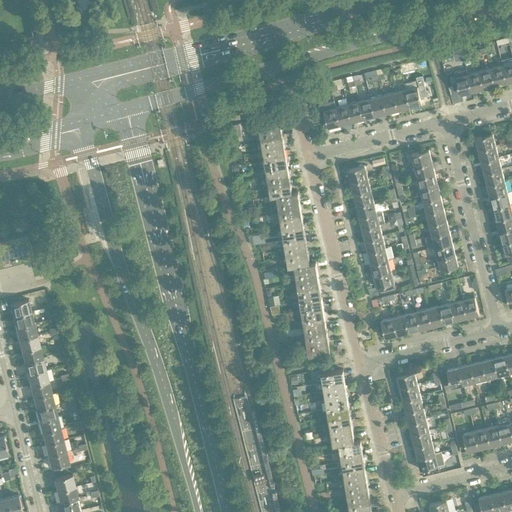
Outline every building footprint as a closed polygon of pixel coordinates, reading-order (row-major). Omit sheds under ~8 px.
[(511,61),(503,64),(507,82),(511,80),(511,61)] [(503,64),(491,67),(495,84),(507,82),(503,64)] [(491,67),(479,70),(484,87),(495,84),(491,67)] [(479,70),(468,73),(472,90),(484,87),(479,70)] [(460,93),(472,90),(468,73),(456,76),(460,93)] [(423,74),(416,76),(419,85),(418,85),(420,97),(429,94),(428,89),(426,89),(423,74)] [(418,85),(406,88),(410,106),(422,103),(420,97),(418,85)] [(406,88),(394,91),(399,109),(410,106),(406,88)] [(394,91),(383,94),(387,112),(399,109),(394,91)] [(383,94),(371,97),(376,114),(387,112),(383,94)] [(371,97),(359,100),(364,117),(376,114),(371,97)] [(359,100),(348,103),(352,120),(364,117),(359,100)] [(348,103),(336,106),(341,123),(352,120),(348,103)] [(328,126),(341,123),(336,106),(324,109),(328,126)] [(259,124),(261,133),(282,129),(281,120),(259,123),(259,124)] [(240,123),(231,125),(233,136),(241,135),(240,123)] [(282,129),(261,133),(262,141),(284,138),(282,129)] [(475,136),(478,148),(496,144),(493,132),(475,136)] [(284,138),(262,141),(263,150),(285,147),(284,138)] [(496,144),(478,148),(481,160),(498,156),(496,144)] [(285,147),(263,150),(265,159),(287,156),(285,147)] [(412,153),(415,165),(432,160),(429,148),(412,153)] [(287,156),(265,159),(266,168),(288,165),(287,156)] [(498,156),(481,160),(484,172),(501,167),(498,156)] [(432,160),(415,165),(418,176),(435,172),(432,160)] [(348,169),(351,181),(368,176),(365,164),(348,169)] [(288,165),(266,168),(268,177),(289,173),(288,165)] [(501,167),(484,172),(487,184),(504,179),(501,167)] [(435,172),(418,176),(421,188),(438,184),(435,172)] [(289,173),(268,177),(269,186),(291,182),(289,173)] [(368,176),(351,181),(354,192),(371,188),(368,176)] [(504,179),(487,184),(490,195),(507,191),(504,179)] [(291,182),(269,186),(271,195),(277,194),(292,191),(291,182)] [(438,184),(421,188),(424,200),(441,195),(438,184)] [(371,188),(354,192),(356,204),(374,200),(371,188)] [(299,190),(292,191),(277,194),(278,203),(300,199),(298,191),(299,191),(299,190)] [(507,191),(490,195),(493,207),(510,202),(507,191)] [(441,195),(424,200),(427,211),(444,207),(441,195)] [(300,199),(278,203),(280,212),(301,208),(300,199)] [(374,200),(356,204),(359,216),(377,211),(374,200)] [(511,209),(510,202),(493,207),(496,218),(511,214),(511,209)] [(444,207),(427,211),(430,223),(447,218),(444,207)] [(301,208),(280,212),(281,221),(303,217),(301,208)] [(377,211),(359,216),(362,227),(379,223),(377,211)] [(511,214),(496,218),(499,230),(511,226),(511,214)] [(303,217),(281,221),(283,230),(304,226),(303,217)] [(447,218),(430,223),(432,234),(450,230),(447,218)] [(379,223),(362,227),(365,239),(382,235),(379,223)] [(304,226),(283,230),(284,238),(306,235),(304,226)] [(511,226),(499,230),(502,242),(511,238),(511,226)] [(450,230),(432,234),(435,246),(453,242),(450,230)] [(28,233),(0,239),(0,265),(34,257),(28,233)] [(306,235),(284,238),(286,247),(307,244),(306,235)] [(382,235),(365,239),(368,251),(385,246),(382,235)] [(511,238),(502,242),(505,253),(511,251),(511,238)] [(453,242),(435,246),(438,258),(456,253),(453,242)] [(307,244),(286,247),(287,256),(309,253),(307,244)] [(385,246),(368,251),(371,262),(388,258),(385,246)] [(309,253),(287,256),(288,265),(288,266),(294,265),(294,264),(310,262),(310,261),(309,253)] [(456,253),(438,258),(441,270),(459,265),(456,253)] [(388,258),(371,262),(374,274),(391,270),(388,258)] [(316,260),(310,261),(310,262),(294,264),(294,265),(296,273),(317,270),(316,261),(316,260)] [(317,270),(296,273),(297,282),(319,279),(317,270)] [(391,270),(374,274),(377,286),(394,281),(391,270)] [(319,279),(297,282),(299,291),(320,288),(319,279)] [(320,288),(299,291),(300,300),(322,297),(320,288)] [(475,296),(463,299),(467,316),(479,313),(475,296)] [(322,297),(300,300),(302,309),(323,305),(322,297)] [(10,303),(13,315),(31,310),(28,298),(10,303)] [(463,299),(451,302),(456,319),(467,316),(463,299)] [(451,302),(440,305),(444,322),(456,319),(451,302)] [(323,305),(302,309),(303,318),(325,314),(323,305)] [(440,305),(428,308),(432,325),(444,322),(440,305)] [(428,308),(417,310),(421,328),(432,325),(428,308)] [(31,310),(13,315),(16,327),(34,322),(31,310)] [(417,310),(405,313),(409,331),(421,328),(417,310)] [(405,313),(393,316),(398,334),(409,331),(405,313)] [(325,314),(303,318),(305,327),(326,323),(325,314)] [(386,337),(398,334),(393,316),(381,319),(386,337)] [(34,322),(16,327),(19,338),(37,334),(34,322)] [(326,323),(305,327),(306,336),(328,332),(326,323)] [(328,332),(306,336),(307,344),(329,341),(328,332)] [(37,334),(19,338),(22,350),(40,345),(37,334)] [(329,341),(307,344),(309,353),(309,354),(331,350),(329,341)] [(40,345),(22,350),(25,361),(43,357),(40,345)] [(505,354),(494,357),(498,374),(510,372),(505,354)] [(43,357),(25,361),(28,373),(46,368),(43,357)] [(494,357),(482,360),(487,377),(498,374),(494,357)] [(482,360),(471,363),(475,380),(487,377),(482,360)] [(471,363),(459,366),(463,383),(475,380),(471,363)] [(451,386),(463,383),(459,366),(447,369),(451,386)] [(46,368),(28,373),(31,385),(49,380),(46,368)] [(321,372),(323,381),(345,378),(344,368),(321,372)] [(397,375),(400,387),(417,382),(414,370),(397,375)] [(345,378),(323,381),(325,390),(347,387),(345,378)] [(49,380),(31,385),(34,396),(52,392),(49,380)] [(417,382),(400,387),(403,398),(420,394),(417,382)] [(347,387),(325,390),(326,399),(348,395),(347,387)] [(52,392),(34,396),(37,408),(55,403),(52,392)] [(420,394),(403,398),(406,410),(423,406),(420,394)] [(348,395),(326,399),(327,408),(350,404),(348,395)] [(55,403),(37,408),(40,419),(58,415),(55,403)] [(350,404),(327,408),(329,417),(351,413),(350,404)] [(423,406),(406,410),(409,421),(426,417),(423,406)] [(351,413),(329,417),(330,426),(353,422),(351,413)] [(58,415),(40,419),(42,431),(61,426),(58,415)] [(426,417),(409,421),(412,433),(429,429),(426,417)] [(511,429),(510,421),(498,424),(503,441),(511,439),(511,429)] [(353,422),(330,426),(332,435),(354,431),(353,422)] [(498,424),(487,427),(491,444),(503,441),(498,424)] [(61,426),(42,431),(45,443),(63,438),(61,426)] [(487,427),(475,430),(479,447),(491,444),(487,427)] [(429,429),(412,433),(415,445),(432,440),(429,429)] [(467,450),(479,447),(475,430),(463,433),(467,450)] [(354,431),(332,435),(333,444),(339,443),(356,440),(355,439),(354,431)] [(63,438),(45,443),(48,454),(66,450),(63,438)] [(356,440),(339,443),(341,452),(363,448),(361,438),(355,439),(356,440)] [(432,440),(415,445),(418,456),(435,452),(432,440)] [(363,448),(341,452),(342,461),(364,457),(363,448)] [(66,450),(48,454),(51,467),(69,462),(66,450)] [(435,452),(418,456),(421,468),(438,464),(435,452)] [(364,457),(342,461),(344,469),(366,466),(364,457)] [(366,466),(344,469),(345,478),(367,475),(366,466)] [(72,473),(54,478),(57,490),(75,485),(72,473)] [(367,475),(345,478),(346,487),(369,484),(367,475)] [(369,484),(346,487),(348,496),(370,492),(369,484)] [(75,485),(57,490),(60,501),(78,497),(75,485)] [(511,488),(503,491),(507,508),(511,507),(511,488)] [(503,491),(491,494),(496,511),(507,508),(503,491)] [(370,492),(348,496),(349,505),(372,501),(370,492)] [(22,511),(18,494),(6,497),(10,511),(22,511)] [(496,511),(491,494),(479,497),(483,511),(494,511),(495,511),(496,511)] [(10,511),(6,497),(0,498),(0,511),(10,511)] [(78,497),(60,501),(62,511),(66,511),(81,508),(78,497)] [(429,503),(431,511),(443,511),(450,511),(447,498),(429,503)] [(372,501),(349,505),(350,511),(363,511),(373,510),(372,501)]
